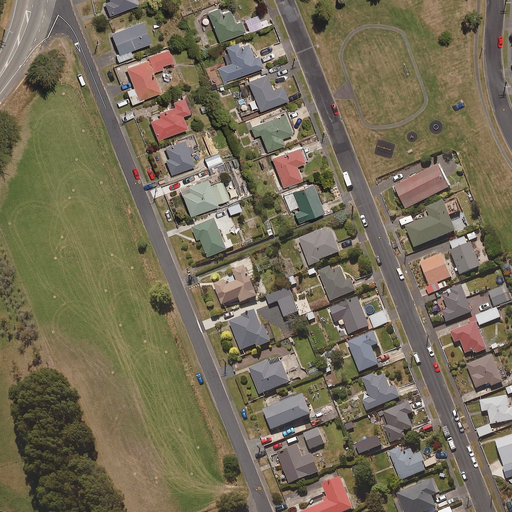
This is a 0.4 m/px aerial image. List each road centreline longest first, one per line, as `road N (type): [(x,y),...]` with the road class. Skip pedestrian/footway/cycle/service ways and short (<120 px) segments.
road 1 (residential): [(266,511),(77,37),(58,14),(29,4)]
road 2 (residential): [(284,0),(486,511)]
road 3 (residential): [(511,134),(493,67),(495,0)]
